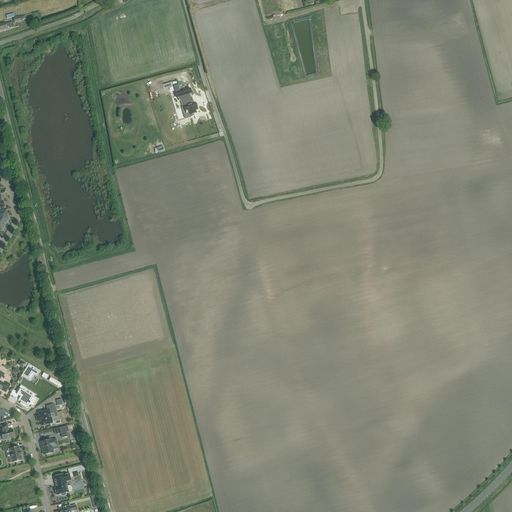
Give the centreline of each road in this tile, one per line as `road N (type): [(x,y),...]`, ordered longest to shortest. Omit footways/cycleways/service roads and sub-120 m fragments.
road 1 (unclassified): [(182,0),(249,205),(378,176),(360,0)]
road 2 (unclassified): [(108,511),(0,89)]
road 3 (residential): [(47,511),(25,420),(0,401)]
